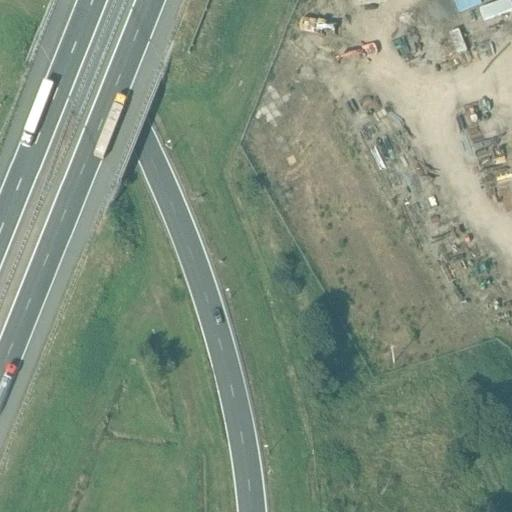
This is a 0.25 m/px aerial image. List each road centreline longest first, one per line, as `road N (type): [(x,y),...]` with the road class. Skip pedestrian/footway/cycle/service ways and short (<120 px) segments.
road 1 (motorway): [(252,511),(232,390),(198,272),(139,133),(68,0)]
road 2 (motorway): [(0,372),(151,0)]
road 3 (track): [(511,232),(485,226),(412,104),(496,62)]
road 4 (motorway): [(91,0),(0,229)]
